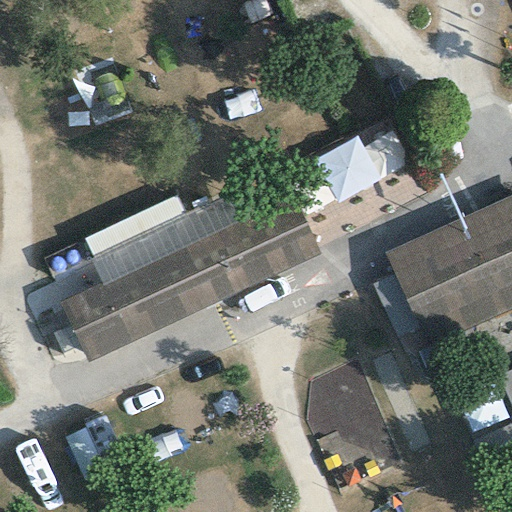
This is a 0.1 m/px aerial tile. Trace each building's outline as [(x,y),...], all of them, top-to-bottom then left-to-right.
[(511,319),(511,218),(385,273),(421,358),(511,319)] [(169,225),(47,284),(78,348),(200,289),(169,225)] [(511,359),(498,365),(511,400),(511,359)] [(175,444),(219,433),(204,373),(160,384),(175,444)] [(242,511),(259,505),(239,458),(196,476),(212,511),(242,511)]
